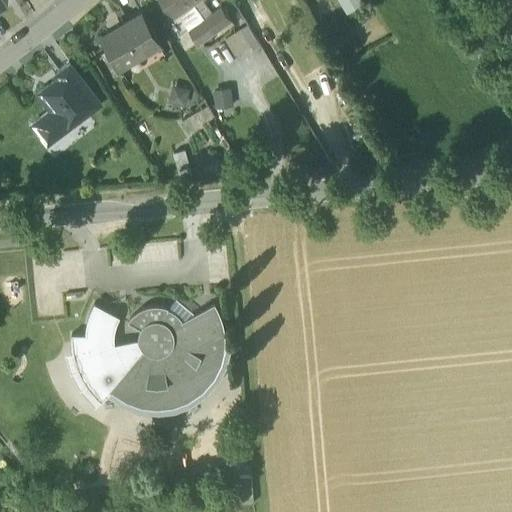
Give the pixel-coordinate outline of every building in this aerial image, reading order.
[(162,0),(173,16),(193,2),(195,0),(162,0)] [(211,14),(201,0),(195,0),(193,2),(204,18),(188,30),(197,43),(230,19),(221,6),(211,14)] [(360,3),(358,0),(339,0),(346,11),(360,3)] [(140,15),(100,38),(118,70),(158,46),(140,15)] [(224,34),(233,56),(259,46),(250,24),(224,34)] [(69,64),(53,76),(56,79),(37,94),(50,110),(31,125),(46,145),(100,103),(69,64)] [(173,87),(169,99),(184,103),(187,91),(173,87)] [(193,115),(200,125),(215,116),(208,106),(193,115)] [(328,145),(318,149),(327,169),(336,164),(328,145)] [(214,301),(180,322),(177,317),(172,313),(167,311),(168,307),(156,305),(144,307),(134,313),(127,322),(140,330),(138,333),(138,335),(138,338),(138,340),(138,342),(139,345),(140,348),(143,351),(108,392),(109,393),(111,390),(127,400),(141,405),(157,406),(172,404),(186,399),(201,389),(213,375),(219,362),(223,346),(224,346),(225,338),(224,329),(223,323),(221,318),(218,310),(214,301)] [(108,392),(143,351),(140,348),(139,345),(138,342),(138,340),(114,345),(113,338),(114,331),(116,325),(119,318),(94,305),(90,312),(87,320),(86,327),(85,336),(71,336),(72,345),(73,354),(75,363),(78,372),(86,387),(93,395),(100,402),(108,392)] [(252,477),(240,478),(241,504),(254,504),(252,477)]
